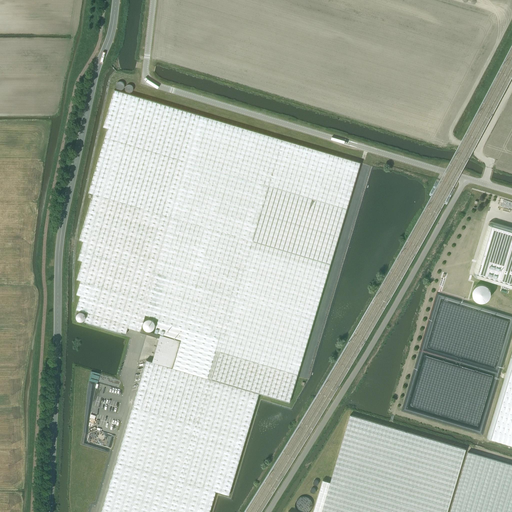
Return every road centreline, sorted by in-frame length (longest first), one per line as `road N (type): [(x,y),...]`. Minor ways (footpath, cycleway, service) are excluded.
road 1 (unclassified): [(153,0),(145,71),(152,84),(464,177)]
road 2 (unclassified): [(268,511),(464,177)]
